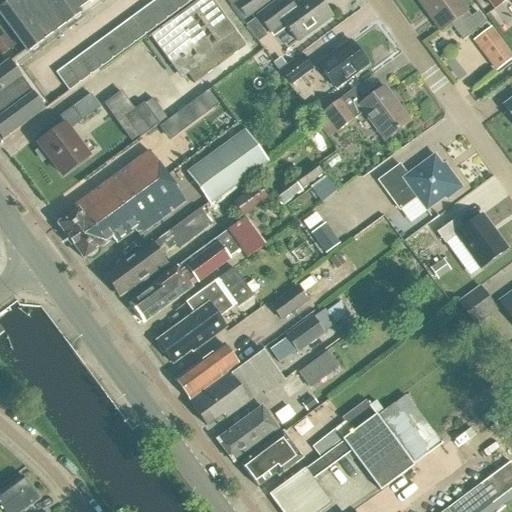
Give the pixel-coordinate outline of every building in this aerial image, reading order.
[(11,0),(0,8),(0,14),(29,53),(82,13),(79,9),(91,0),(96,0),(98,2),(100,0),(11,0)] [(210,0),(199,0),(149,37),(180,81),(188,75),(195,84),(245,47),(210,0)] [(178,11),(169,0),(156,0),(154,2),(167,19),(178,11)] [(189,3),(186,0),(169,0),(178,11),(189,3)] [(225,0),(242,23),(272,0),(225,0)] [(289,0),(281,0),(258,17),(272,36),(285,27),(297,43),(332,17),(320,0),(305,0),(295,8),(289,0)] [(463,41),(486,24),(478,13),(471,18),(458,0),(417,0),(441,31),(450,24),(463,41)] [(509,0),(487,0),(495,11),(509,0)] [(167,19),(154,2),(143,10),(156,27),(167,19)] [(156,27),(143,10),(132,18),(145,35),(156,27)] [(145,35),(132,18),(121,26),(134,43),(145,35)] [(134,43),(121,26),(110,34),(123,51),(134,43)] [(123,51),(110,34),(99,42),(112,59),(123,51)] [(0,52),(2,55),(12,48),(3,36),(0,38),(0,52)] [(482,55),(496,73),(511,60),(511,56),(500,41),(482,55)] [(112,59),(99,42),(88,50),(101,67),(112,59)] [(336,91),(369,67),(351,43),(319,67),(336,91)] [(101,67),(88,50),(77,58),(90,76),(101,67)] [(290,88),(314,70),(301,53),(277,71),(290,88)] [(90,76),(77,58),(66,66),(79,84),(90,76)] [(0,137),(3,141),(45,110),(10,62),(0,68),(0,137)] [(79,84),(66,66),(55,74),(68,92),(79,84)] [(511,96),(511,76),(494,94),(504,104),(511,96)] [(385,144),(410,124),(384,89),(364,104),(354,91),(314,121),(329,141),(363,115),(385,144)] [(45,129),(51,137),(39,145),(63,176),(89,157),(69,131),(100,108),(90,95),(45,129)] [(314,119),(325,111),(316,100),(305,108),(314,119)] [(206,115),(196,101),(184,109),(194,123),(206,115)] [(158,125),(143,104),(124,118),(139,139),(158,125)] [(211,204),(268,163),(246,132),(188,174),(211,204)] [(206,147),(183,162),(187,168),(209,153),(206,147)] [(137,198),(166,176),(148,152),(75,206),(78,210),(58,225),(71,243),(135,195),(137,198)] [(446,200),(461,189),(450,174),(448,175),(434,156),(406,177),(399,166),(377,182),(399,211),(416,199),(426,212),(445,198),(446,200)] [(302,190),(323,175),(316,166),(296,181),(302,190)] [(139,237),(185,202),(166,176),(137,198),(135,195),(71,243),(84,260),(112,239),(116,244),(134,230),(139,237)] [(321,201),(334,190),(324,177),(311,187),(321,201)] [(243,217),(266,200),(256,186),(233,204),(243,217)] [(296,187),(276,202),(283,212),(303,197),(296,187)] [(132,264),(108,281),(119,296),(135,284),(137,287),(166,265),(161,258),(177,246),(180,250),(213,226),(200,209),(130,261),(132,264)] [(245,218),(153,286),(155,288),(138,301),(137,300),(131,305),(144,323),(147,321),(146,321),(192,287),(189,283),(195,279),(198,284),(231,260),(230,258),(240,250),(247,259),(266,245),(245,218)] [(461,231),(454,221),(435,235),(443,246),(455,237),(480,270),(504,252),(479,218),(476,220),(461,231)] [(325,255),(339,245),(325,224),(310,235),(325,255)] [(403,241),(424,268),(446,250),(425,224),(403,241)] [(336,271),(345,264),(338,255),(329,261),(336,271)] [(165,353),(173,364),(205,341),(206,343),(226,328),(219,318),(235,306),(237,309),(253,297),(233,269),(186,303),(194,314),(157,342),(159,345),(158,348),(162,353),(165,353)] [(245,286),(252,295),(259,290),(252,281),(245,286)] [(296,287),(269,306),(280,322),(307,303),(296,287)] [(474,326),(496,310),(479,288),(458,304),(474,326)] [(511,292),(498,303),(511,322),(511,292)] [(313,319),(312,317),(285,336),(287,339),(275,348),(283,359),(295,350),(297,353),(324,334),(323,334),(335,325),(324,310),(313,319)] [(190,399),(237,365),(223,346),(176,380),(190,399)] [(262,351),(243,366),(265,396),(284,381),(262,351)] [(309,390),(335,371),(323,355),(298,374),(309,390)] [(230,375),(190,404),(207,427),(222,415),(226,420),(250,402),(230,375)] [(379,491),(442,445),(406,396),(377,417),(343,442),(320,459),(270,495),(282,511),(321,511),(331,505),(313,480),(351,452),(379,491)] [(342,440),(343,442),(377,417),(367,402),(343,419),(346,423),(312,449),(319,457),(342,440)] [(235,463),(279,430),(262,407),(217,440),(235,463)] [(303,459),(287,437),(290,434),(287,430),(241,464),(258,487),(275,475),(278,478),(303,459)] [(511,464),(510,463),(443,511),(481,511),(511,489),(511,464)] [(23,511),(40,500),(23,476),(0,493),(0,511),(2,511),(4,511),(3,511),(23,511)]
